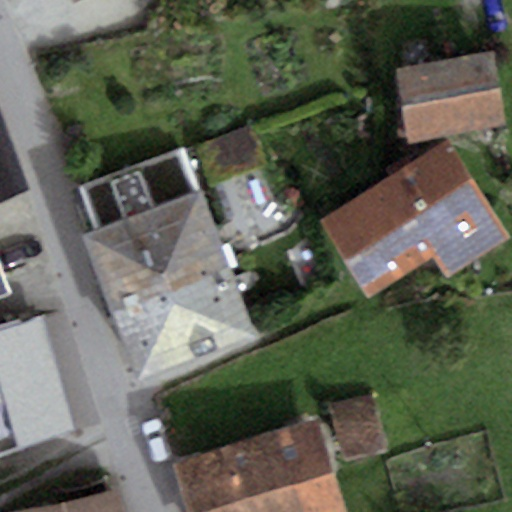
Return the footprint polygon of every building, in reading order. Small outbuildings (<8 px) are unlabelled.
[(495,51),(397,69),(411,142),(509,124),(495,51)] [(0,298),(12,294),(0,262),(0,201),(31,189),(0,110),(0,298)] [(249,127),(199,147),(214,186),(265,166),(249,127)] [(449,140),(321,220),(369,296),(434,254),(449,278),(511,239),(449,140)] [(93,229),(78,235),(137,385),(260,338),(203,190),(198,192),(182,150),(78,190),(93,229)] [(65,312),(0,330),(0,370),(23,451),(98,430),(65,312)] [(373,393),(330,404),(345,461),(387,450),(373,393)] [(343,511),(317,423),(175,464),(189,511),(343,511)] [(4,511),(122,511),(115,488),(4,511)]
